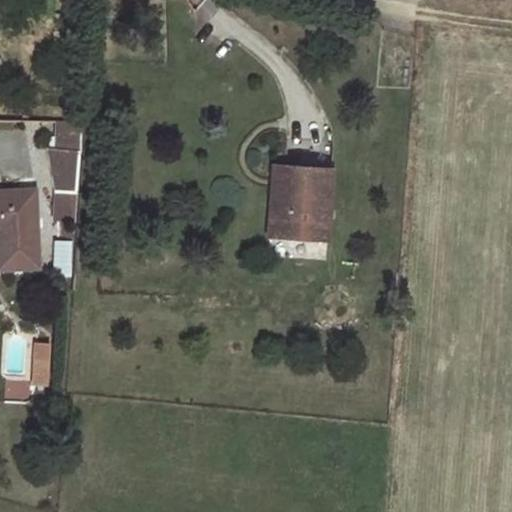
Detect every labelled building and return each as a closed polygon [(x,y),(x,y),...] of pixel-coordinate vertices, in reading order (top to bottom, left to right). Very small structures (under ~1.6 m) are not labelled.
[(53,126),(54,148),(81,148),(82,128),(53,126)] [(77,192),(81,148),(54,148),(46,149),(52,193),(77,192)] [(282,244),(283,175),(270,175),(267,244),(282,244)] [(332,176),(283,175),(282,244),(330,245),(332,176)] [(0,191),(0,268),(34,267),(32,192),(0,191)] [(75,214),(77,192),(52,193),(54,217),(75,214)]
